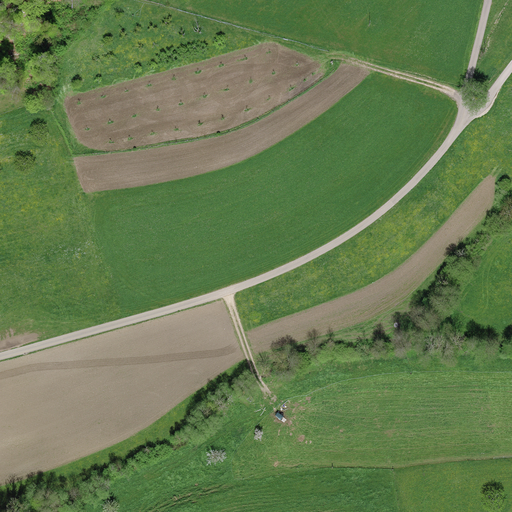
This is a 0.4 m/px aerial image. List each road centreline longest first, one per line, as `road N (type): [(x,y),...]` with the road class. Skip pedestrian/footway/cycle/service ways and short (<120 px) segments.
road 1 (unclassified): [(0,355),(226,292),(302,261),(369,225),(459,124)]
road 2 (unclassified): [(459,124),(488,0)]
